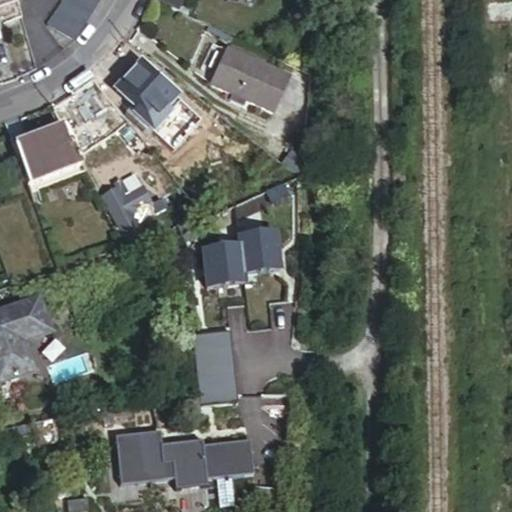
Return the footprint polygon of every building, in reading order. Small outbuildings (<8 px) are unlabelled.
[(86,15),(95,0),(61,0),(46,27),(69,44),(86,15)] [(0,18),(14,14),(11,2),(0,5),(0,18)] [(511,3),(483,4),(483,23),(511,22),(511,3)] [(268,120),(283,87),(222,59),(207,92),(268,120)] [(170,102),(179,91),(142,62),(135,70),(170,102)] [(164,120),(158,115),(170,102),(135,70),(112,96),(133,115),(130,119),(149,136),(164,120)] [(21,188),(75,168),(56,131),(6,149),(21,188)] [(135,238),(130,228),(124,218),(144,208),(135,191),(115,201),(111,193),(99,200),(122,245),(135,238)] [(124,218),(130,228),(156,215),(151,204),(144,208),(124,218)] [(164,230),(182,222),(177,210),(159,218),(164,230)] [(275,232),(234,237),(235,245),(196,250),(201,291),(243,286),(242,279),(280,274),(275,232)] [(18,307),(20,311),(38,320),(29,340),(16,344),(18,348),(49,337),(36,300),(18,307)] [(0,382),(6,380),(8,384),(16,381),(15,377),(26,373),(18,348),(16,344),(29,340),(38,320),(20,311),(0,317),(0,382)] [(198,409),(235,405),(226,334),(190,338),(198,409)] [(115,439),(118,487),(174,483),(175,491),(205,489),(204,482),(251,479),(248,442),(158,449),(157,435),(115,439)]
